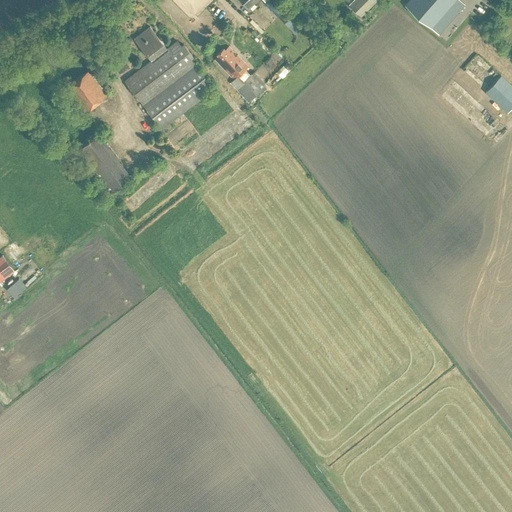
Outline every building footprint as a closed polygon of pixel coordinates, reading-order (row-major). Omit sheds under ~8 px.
[(267,0),(265,3),(284,22),(292,14),(278,0),(267,0)] [(352,0),(349,4),(361,16),(376,0),(352,0)] [(459,0),(407,0),(404,4),(439,34),(465,4),(459,0)] [(293,14),(284,23),(296,34),(305,24),(293,14)] [(151,25),(135,37),(151,59),(125,79),(162,128),(215,87),(192,57),(194,55),(185,42),(182,44),(178,39),(168,47),(151,25)] [(223,47),(217,52),(218,54),(214,57),(234,79),(247,66),(228,46),(225,49),(223,47)] [(120,70),(129,64),(117,48),(108,55),(120,70)] [(289,62),(277,70),(281,76),(293,68),(289,62)] [(83,111),(109,92),(90,67),(64,87),(83,111)] [(250,71),(234,86),(248,102),(264,86),(263,85),(265,82),(254,71),(252,73),(250,71)] [(507,109),(511,103),(511,85),(500,75),(493,83),(486,90),(507,109)] [(100,133),(74,151),(107,196),(132,177),(100,133)] [(3,255),(0,256),(0,281),(14,271),(3,255)] [(14,297),(27,286),(19,277),(7,287),(14,297)] [(0,318),(6,326),(14,321),(8,313),(0,318)]
